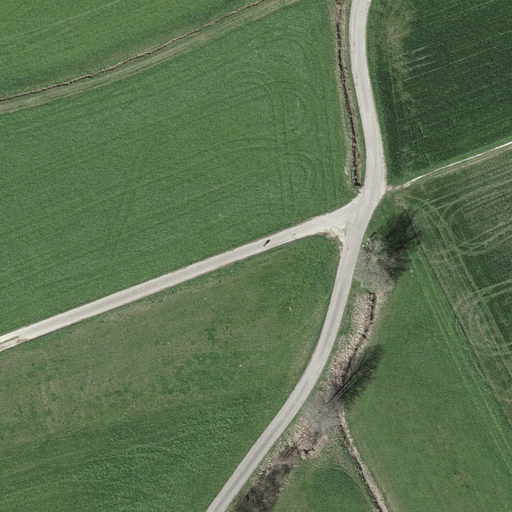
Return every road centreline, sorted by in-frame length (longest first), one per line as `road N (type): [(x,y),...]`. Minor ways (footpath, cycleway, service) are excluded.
road 1 (unclassified): [(214,511),(309,379),(367,202),(374,157),(360,79),(361,0)]
road 2 (track): [(367,202),(167,288),(0,346)]
